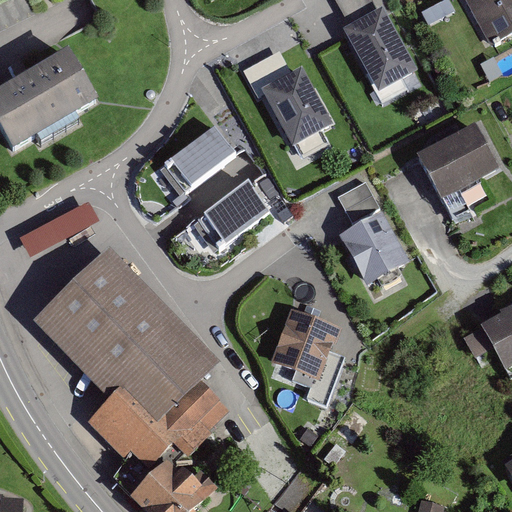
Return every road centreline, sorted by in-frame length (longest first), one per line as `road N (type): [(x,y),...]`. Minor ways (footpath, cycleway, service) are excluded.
road 1 (residential): [(102,184),(254,393)]
road 2 (residential): [(175,0),(194,44),(182,75),(157,127),(102,184)]
road 3 (primary): [(0,356),(29,415),(102,511)]
